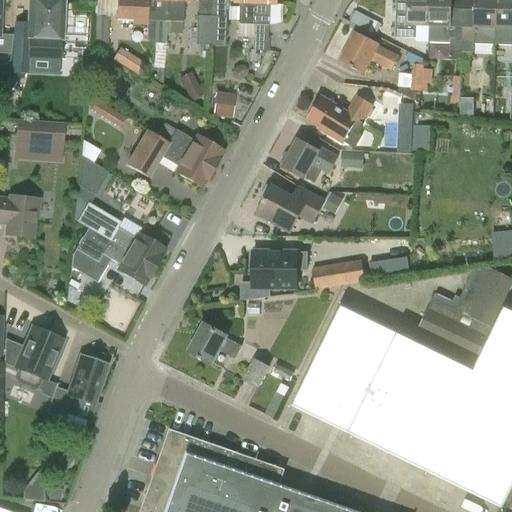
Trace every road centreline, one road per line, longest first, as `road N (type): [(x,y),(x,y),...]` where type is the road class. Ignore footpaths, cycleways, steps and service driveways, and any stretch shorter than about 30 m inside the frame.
road 1 (residential): [(140,358),(323,0)]
road 2 (unclassified): [(427,511),(134,371)]
road 3 (residential): [(140,358),(0,284)]
road 4 (residential): [(84,511),(134,371)]
